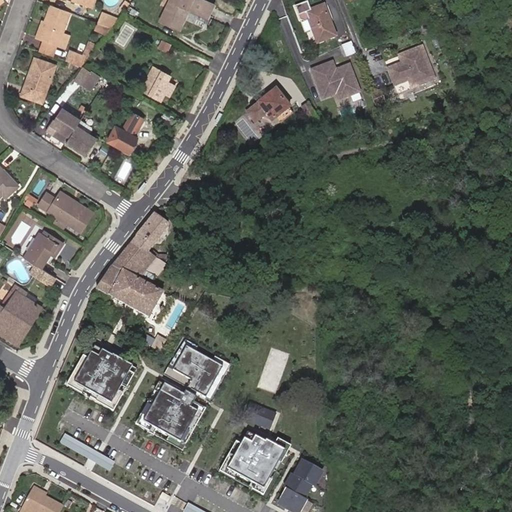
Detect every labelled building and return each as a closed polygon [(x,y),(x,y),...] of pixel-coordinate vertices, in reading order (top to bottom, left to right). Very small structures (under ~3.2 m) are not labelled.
[(64,0),(88,8),(91,0),(64,0)] [(201,0),(170,0),(160,20),(177,29),(188,8),(206,18),(213,5),(201,0)] [(335,36),(323,5),(310,10),(307,1),(294,6),(299,19),(305,21),(308,20),(317,44),(335,36)] [(63,36),(71,15),(52,8),(46,25),(48,26),(42,42),(59,48),(63,36)] [(104,13),(99,24),(112,29),(119,19),(104,13)] [(48,26),(46,25),(44,24),(38,40),(42,42),(48,26)] [(99,24),(96,32),(107,36),(112,29),(99,24)] [(124,24),(114,42),(124,48),(134,29),(124,24)] [(70,38),(63,36),(59,48),(66,50),(70,38)] [(166,54),(171,45),(160,40),(156,49),(166,54)] [(66,61),(81,67),(97,44),(88,41),(82,55),(70,51),(66,61)] [(55,57),(59,48),(42,42),(39,51),(55,57)] [(344,57),(354,54),(350,42),(340,45),(344,57)] [(434,80),(421,47),(403,54),(404,57),(400,59),(401,63),(387,69),(394,86),(408,81),(411,89),(434,80)] [(100,50),(93,59),(96,61),(103,53),(100,50)] [(40,95),(46,98),(57,68),(36,61),(30,77),(32,78),(27,92),(25,91),(22,99),(36,104),(40,95)] [(335,70),(332,63),(325,65),(328,73),(335,70)] [(359,92),(348,66),(335,70),(328,73),(325,65),(311,70),(322,99),(336,93),(342,91),(349,96),(359,92)] [(100,78),(83,67),(74,81),(91,91),(100,78)] [(160,77),(155,86),(150,95),(159,100),(169,83),(160,77)] [(150,95),(155,86),(148,82),(143,92),(150,95)] [(292,114),(274,91),(247,113),(255,123),(264,116),(261,112),(263,110),(266,114),(267,116),(269,115),(273,120),(277,117),(281,122),(292,114)] [(338,100),(349,96),(342,91),(336,93),(338,100)] [(384,103),(380,91),(370,95),(372,99),(375,106),(384,103)] [(43,106),(46,98),(40,95),(36,104),(43,106)] [(319,121),(308,103),(301,107),(312,126),(319,121)] [(55,137),(68,146),(69,144),(78,129),(82,122),(63,111),(61,115),(56,121),(56,123),(54,122),(51,127),(58,131),(55,137)] [(82,122),(78,129),(91,136),(94,131),(94,129),(82,122)] [(130,154),(138,139),(117,127),(109,141),(130,154)] [(91,136),(78,129),(69,144),(88,156),(98,140),(91,136)] [(201,153),(207,144),(204,142),(198,151),(201,153)] [(0,200),(4,197),(7,200),(20,188),(0,166),(0,200)] [(61,198),(93,218),(95,214),(63,194),(61,198)] [(60,221),(69,226),(82,234),(93,218),(61,198),(58,202),(48,196),(40,208),(60,221)] [(153,279),(144,273),(156,258),(147,252),(168,226),(154,215),(111,267),(96,290),(148,318),(162,293),(149,286),(153,279)] [(66,232),(69,226),(60,221),(57,226),(66,232)] [(47,233),(45,237),(60,246),(55,255),(54,254),(52,258),(57,260),(66,245),(47,233)] [(60,246),(45,237),(42,235),(26,260),(44,271),(52,258),(54,254),(55,255),(60,246)] [(56,279),(36,268),(32,275),(52,287),(56,279)] [(0,333),(17,345),(43,307),(27,297),(29,294),(16,285),(10,294),(10,295),(1,305),(0,304),(0,333)] [(149,348),(159,353),(166,341),(155,335),(149,348)] [(72,384),(110,405),(131,366),(111,355),(113,353),(102,347),(100,350),(93,346),(72,384)] [(163,384),(142,423),(180,444),(197,412),(190,408),(196,398),(189,394),(191,390),(205,398),(223,367),(185,346),(175,366),(194,377),(187,388),(183,395),(163,384)] [(267,410),(267,409),(248,403),(244,418),(263,424),(267,410)] [(271,427),(275,413),(267,410),(263,424),(271,427)] [(248,432),(227,470),(264,490),(286,451),(267,441),(268,439),(258,433),(256,436),(248,432)] [(95,463),(99,456),(63,436),(59,443),(95,463)] [(113,464),(99,456),(95,463),(109,471),(113,464)] [(301,511),(308,501),(305,500),(312,487),(315,488),(323,473),(303,462),(295,476),(293,475),(285,489),(287,490),(279,505),(291,511),(301,511)] [(60,511),(63,506),(32,489),(19,511),(60,511)]
